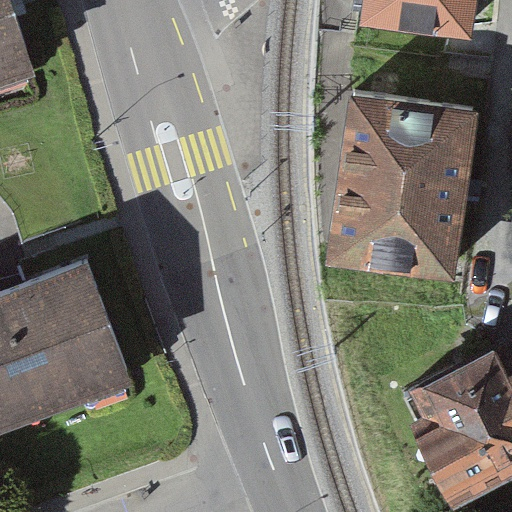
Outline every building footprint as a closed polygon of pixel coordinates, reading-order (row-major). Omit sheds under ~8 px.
[(10,0),(0,0),(0,90),(37,78),(10,0)] [(480,0),(369,0),(479,14),(480,0)] [(483,105),(343,87),(322,254),(462,271),(483,105)] [(85,264),(0,294),(0,439),(131,392),(85,264)] [(511,354),(505,339),(410,386),(425,415),(403,426),(442,503),(511,468),(511,354)]
